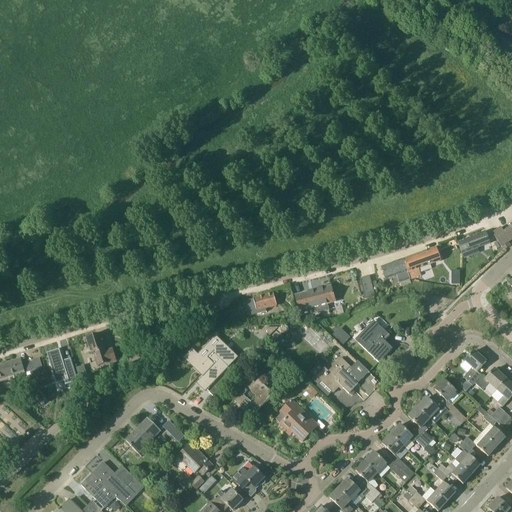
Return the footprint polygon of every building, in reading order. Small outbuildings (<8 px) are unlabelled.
[(473,41),(477,35),(470,31),(466,37),(473,41)] [(510,65),(511,61),(511,55),(499,47),(494,55),(510,65)] [(511,226),(504,232),(501,228),(492,234),(497,242),(501,248),(504,251),(510,247),(507,242),(511,239),(511,226)] [(490,245),(489,242),(485,232),(457,244),(462,256),(465,255),(490,245)] [(441,262),(439,258),(436,248),(403,260),(407,271),(410,280),(410,281),(420,277),(418,271),(441,262)] [(399,284),(410,280),(407,271),(403,260),(381,268),(386,281),(397,277),(399,284)] [(364,298),(377,293),(376,280),(370,282),(368,275),(361,278),(363,284),(360,285),(364,298)] [(335,304),(333,297),(330,287),(295,297),(300,313),(301,313),(302,316),(314,313),(312,309),(327,305),(327,306),(335,304)] [(277,307),(276,304),(274,294),(244,302),(248,318),(257,315),(256,312),(257,312),(259,316),(271,312),(270,309),(277,307)] [(392,350),(385,342),(389,337),(377,325),(358,344),(379,364),(392,350)] [(278,328),(265,329),(259,334),(264,340),(267,339),(275,332),(278,328)] [(106,352),(103,344),(100,334),(86,339),(91,355),(93,354),(97,368),(109,364),(109,365),(117,362),(112,349),(106,352)] [(271,343),(279,351),(280,351),(288,343),(280,334),(271,343)] [(213,353),(221,345),(214,338),(198,355),(196,353),(196,354),(197,355),(193,359),(194,360),(191,363),(203,375),(202,377),(205,380),(202,383),(199,386),(205,392),(228,368),(213,353)] [(57,349),(46,353),(52,370),(59,368),(64,384),(77,381),(69,358),(61,361),(57,349)] [(477,372),(479,370),(486,362),(474,352),(465,362),(472,368),(463,378),(473,387),(475,384),(481,376),(477,372)] [(39,358),(33,360),(36,371),(38,370),(42,369),(39,358)] [(358,385),(345,372),(350,367),(341,359),(328,372),(324,369),(323,370),(318,365),(311,373),(316,377),(312,381),(317,386),(321,382),(333,393),(340,386),(349,395),(358,385)] [(25,378),(23,370),(20,361),(0,366),(0,380),(15,376),(16,380),(25,378)] [(357,363),(357,362),(350,369),(351,369),(362,379),(369,373),(368,372),(368,373),(357,363)] [(496,392),(506,381),(495,370),(487,379),(483,375),(481,376),(475,384),(482,391),(488,385),(496,392)] [(89,382),(86,374),(79,376),(82,389),(89,382)] [(215,387),(219,391),(231,379),(226,375),(215,387)] [(256,413),(273,395),(258,380),(254,384),(247,376),(235,388),(241,395),(235,401),(240,407),(247,399),(244,396),(250,389),(259,397),(250,406),(256,413)] [(457,393),(451,388),(444,381),(443,381),(444,382),(436,390),(435,390),(434,390),(447,403),(457,393)] [(466,381),(463,385),(468,390),(472,386),(470,385),(466,381)] [(497,404),(502,408),(511,397),(511,385),(506,381),(496,392),(503,398),(497,404)] [(30,390),(42,406),(48,402),(36,386),(30,390)] [(305,391),(313,399),(318,394),(310,386),(305,391)] [(444,416),(450,422),(455,417),(446,409),(442,406),(439,410),(434,405),(426,398),(423,402),(423,403),(418,408),(431,420),(430,421),(435,425),(444,416)] [(318,427),(310,420),(291,401),(280,411),(287,418),(280,425),(291,435),(293,433),(302,442),(318,427)] [(455,417),(462,424),(466,420),(450,405),(446,409),(455,417)] [(409,426),(429,445),(433,441),(424,433),(427,430),(424,427),(430,421),(431,420),(418,408),(413,414),(412,413),(408,417),(413,422),(409,426)] [(497,423),(496,423),(491,418),(479,408),(476,411),(493,427),(497,423)] [(496,423),(504,414),(499,408),(491,418),(496,423)] [(496,423),(497,423),(502,428),(511,419),(504,414),(496,423)] [(138,455),(161,432),(147,418),(147,419),(148,420),(136,432),(135,432),(134,433),(126,441),(130,445),(129,446),(138,455)] [(409,426),(405,430),(400,426),(397,429),(397,430),(392,436),(404,448),(410,442),(413,444),(415,442),(424,450),(428,445),(431,448),(429,445),(409,426)] [(497,448),(505,438),(493,427),(484,437),(497,448)] [(178,431),(173,437),(179,444),(185,438),(178,431)] [(395,457),(404,448),(392,436),(386,441),(382,445),(395,457)] [(488,458),(497,448),(484,437),(475,446),(488,458)] [(472,450),(475,446),(467,438),(463,443),(472,450)] [(474,453),(472,450),(463,443),(459,447),(463,451),(455,461),(459,465),(471,476),(480,466),(471,457),(474,453)] [(424,451),(430,456),(434,452),(428,446),(424,451)] [(194,452),(191,448),(189,447),(177,458),(194,475),(198,471),(202,476),(212,466),(207,462),(208,461),(207,460),(206,460),(197,450),(194,452)] [(378,475),(387,465),(383,461),(381,460),(374,453),(370,457),(371,457),(366,463),(378,475)] [(393,464),(409,479),(414,475),(397,459),(393,464)] [(115,474),(110,470),(103,463),(92,474),(119,501),(123,505),(133,494),(135,495),(142,487),(134,479),(127,487),(120,480),(122,478),(116,473),(115,474)] [(363,487),(376,499),(380,495),(369,485),(378,475),(366,463),(360,468),(359,468),(356,472),(367,483),(363,487)] [(253,468),(253,469),(248,464),(232,480),(235,482),(232,485),(235,489),(238,486),(243,490),(249,483),(255,489),(257,489),(260,486),(262,486),(265,483),(265,481),(264,480),(265,479),(253,468)] [(390,470),(405,484),(409,479),(393,464),(389,468),(391,470),(390,470)] [(447,478),(451,474),(455,469),(450,465),(446,470),(442,466),(438,470),(447,478)] [(463,485),(471,476),(459,465),(455,469),(451,474),(463,485)] [(442,483),(447,478),(438,470),(434,474),(442,483)] [(119,502),(119,501),(92,474),(81,486),(88,493),(91,490),(96,495),(93,498),(107,511),(110,511),(120,503),(119,502)] [(199,477),(190,485),(196,491),(204,483),(199,477)] [(371,504),(373,503),(376,499),(363,487),(359,491),(348,480),(344,484),(345,484),(339,490),(351,502),(357,496),(361,500),(364,497),(371,504)] [(455,494),(448,487),(447,488),(443,484),(435,493),(447,503),(455,494)] [(407,493),(413,497),(417,493),(411,486),(406,491),(407,493)] [(243,501),(236,494),(231,490),(226,495),(222,491),(210,503),(219,511),(224,511),(229,507),(233,511),(237,507),(238,508),(243,504),(241,503),(243,501)] [(348,506),(351,502),(339,490),(334,495),(333,495),(329,499),(343,511),(351,511),(353,511),(348,506)] [(403,497),(408,502),(413,497),(407,493),(403,497)] [(413,497),(422,506),(425,502),(422,498),(417,493),(413,497)] [(438,511),(447,503),(435,493),(427,503),(437,511),(438,511)] [(418,510),(422,506),(413,497),(408,502),(414,508),(417,511),(418,510)] [(376,499),(373,503),(380,509),(382,507),(383,506),(376,499)] [(509,511),(511,510),(505,505),(497,499),(488,509),(491,511),(509,511)] [(81,511),(69,500),(60,510),(59,509),(55,511),(81,511)] [(219,511),(210,503),(201,511),(219,511)]
